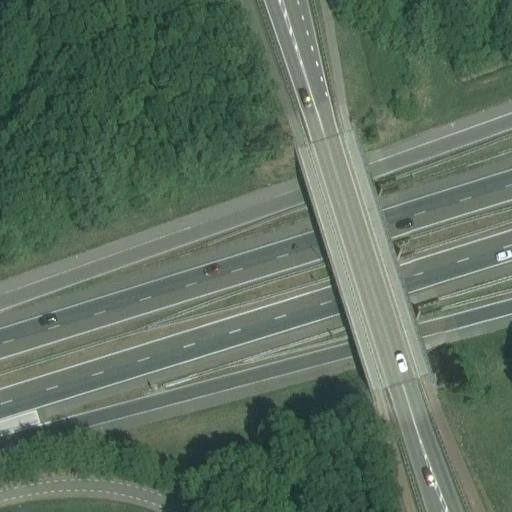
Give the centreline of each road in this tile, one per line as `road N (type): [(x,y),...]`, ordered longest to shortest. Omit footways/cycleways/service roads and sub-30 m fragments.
road 1 (motorway): [(511,119),(0,303)]
road 2 (tertiary): [(275,0),(442,511)]
road 3 (motorway): [(511,185),(0,344)]
road 4 (motorway): [(0,404),(511,246)]
road 5 (motorway): [(0,438),(511,308)]
road 6 (unclassified): [(184,511),(110,485),(45,487),(0,501)]
